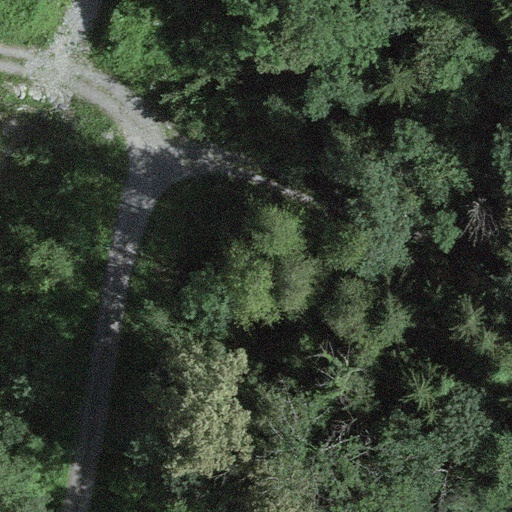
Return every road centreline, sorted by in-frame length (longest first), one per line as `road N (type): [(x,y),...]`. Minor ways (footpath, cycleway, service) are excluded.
road 1 (track): [(511,241),(362,212),(149,137),(61,77),(0,64)]
road 2 (track): [(79,511),(149,137)]
